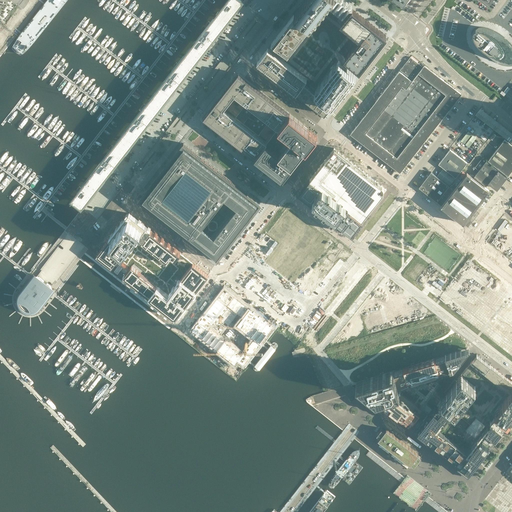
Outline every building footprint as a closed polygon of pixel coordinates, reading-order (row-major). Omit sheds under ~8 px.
[(82,206),(243,0),(227,0),(72,198),(82,206)] [(341,0),(305,0),(295,14),(311,27),(328,5),(328,6),(344,18),(352,8),(341,0)] [(344,58),(360,70),(386,36),(352,8),(344,18),(340,23),(360,38),(344,58)] [(272,43),(288,56),(311,27),(295,14),(272,43)] [(508,41),(507,40),(506,39),(505,38),(503,36),(501,35),(499,34),(497,32),(495,31),(492,30),(490,29),(488,28),(486,28),(483,27),(481,27),(478,27),(476,28),(474,29),(472,31),(472,34),(472,36),(472,38),(473,41),(474,43),(475,45),(476,47),(478,49),(480,51),(481,52),(483,54),(485,56),(487,57),(489,59),(491,60),(493,61),(495,62),(497,63),(499,64),(501,65),(504,66),(506,66),(508,66),(511,66),(511,65),(511,45),(510,43),(508,41)] [(307,78),(268,48),(258,61),(297,92),(304,82),(307,78)] [(418,71),(422,66),(410,57),(400,70),(412,80),(418,72),(418,71)] [(332,104),(356,73),(339,60),(315,91),(304,82),(297,92),(325,114),(332,104)] [(424,90),(436,74),(424,65),(412,81),(424,90)] [(431,96),(424,90),(412,81),(399,71),(387,86),(419,112),(425,104),(431,96)] [(240,147),(255,158),(267,143),(258,136),(243,124),(253,110),(269,122),(278,129),(290,114),(238,73),(203,118),(240,147)] [(431,96),(444,80),(436,74),(424,90),(431,96)] [(446,95),(452,87),(444,80),(431,96),(440,103),(446,95)] [(419,112),(387,86),(381,95),(405,114),(413,120),(419,112)] [(455,102),(461,94),(452,87),(446,95),(455,102)] [(387,138),(405,114),(381,95),(362,119),(378,131),(387,138)] [(449,110),(455,102),(446,95),(440,103),(449,110)] [(449,110),(440,103),(431,96),(425,104),(443,118),(449,110)] [(443,118),(425,104),(419,112),(437,125),(443,118)] [(479,118),(484,112),(480,109),(475,115),(479,118)] [(437,125),(419,112),(413,120),(430,134),(437,125)] [(483,121),(488,115),(484,112),(479,118),(483,121)] [(317,135),(290,114),(278,129),(267,143),(255,158),(282,180),(283,180),(293,167),(292,166),(306,149),(307,150),(318,135),(317,135)] [(412,157),(430,134),(413,120),(405,114),(387,138),(395,144),(412,157)] [(487,124),(492,118),(488,115),(483,121),(487,124)] [(494,131),(475,116),(466,128),(485,143),(494,131)] [(491,127),(496,121),(492,118),(487,124),(491,127)] [(378,131),(362,119),(356,126),(365,133),(372,139),(378,131)] [(494,130),(499,124),(496,121),(491,127),(494,130)] [(258,136),(267,143),(278,129),(269,122),(258,136)] [(498,133),(503,127),(499,124),(494,130),(498,133)] [(358,141),(365,133),(356,126),(350,134),(358,141)] [(502,136),(507,130),(503,127),(498,133),(502,136)] [(506,139),(511,133),(507,130),(502,136),(506,139)] [(375,153),(387,138),(378,131),(372,139),(366,147),(375,153)] [(464,144),(472,134),(468,131),(461,141),(464,144)] [(366,147),(372,139),(365,133),(358,141),(366,147)] [(469,147),(476,138),(473,135),(465,145),(469,147)] [(383,160),(389,152),(395,144),(387,138),(375,153),(383,160)] [(508,176),(511,170),(511,145),(505,139),(488,161),(508,176)] [(242,189),(184,143),(140,199),(166,220),(178,229),(217,259),(228,245),(260,203),(242,189)] [(412,157),(395,144),(389,152),(397,158),(406,165),(412,157)] [(470,157),(463,151),(461,153),(453,147),(451,149),(467,161),(470,157)] [(310,178),(310,179),(362,220),(363,219),(362,219),(364,217),(364,218),(364,217),(365,216),(364,216),(366,214),(367,214),(367,213),(367,214),(368,213),(367,213),(368,212),(367,212),(369,210),(370,210),(370,209),(370,210),(371,209),(371,208),(373,206),(373,205),(373,206),(374,205),(374,204),(376,202),(377,201),(377,200),(379,198),(380,197),(380,196),(382,194),(383,193),(385,190),(386,189),(386,190),(386,189),(386,188),(385,189),(385,188),(385,189),(382,186),(381,185),(378,183),(378,182),(377,182),(376,181),(375,180),(375,181),(373,179),(372,178),(372,179),(370,177),(370,176),(369,176),(367,175),(368,174),(367,174),(366,174),(364,172),(363,171),(364,171),(363,171),(362,171),(359,169),(360,168),(359,168),(359,167),(359,168),(358,167),(358,168),(355,165),(356,165),(355,165),(355,164),(354,164),(351,162),(351,161),(350,161),(347,159),(347,158),(346,158),(343,156),(343,155),(342,155),(339,153),(339,152),(338,151),(338,152),(338,151),(338,152),(335,149),(334,148),(333,149),(334,149),(333,149),(334,149),(332,152),(331,152),(330,153),(328,156),(327,157),(325,160),(324,161),(322,164),(321,164),(321,165),(319,168),(318,168),(318,169),(316,172),(315,172),(315,173),(315,174),(314,176),(313,176),(313,175),(312,176),(312,177),(311,179),(310,178)] [(456,177),(467,163),(450,149),(438,164),(456,177)] [(390,166),(397,158),(389,152),(383,160),(390,166)] [(400,173),(406,165),(397,158),(390,166),(400,173)] [(506,176),(482,158),(473,170),(477,173),(474,177),(486,186),(489,182),(497,188),(506,176)] [(455,178),(443,169),(437,176),(449,186),(455,178)] [(443,181),(431,172),(427,177),(433,182),(439,187),(443,181)] [(478,204),(489,190),(467,173),(441,206),(468,226),(479,212),(476,210),(480,206),(478,204)] [(425,192),(433,182),(427,177),(419,188),(425,192)] [(310,179),(299,193),(312,202),(313,203),(315,205),(316,205),(319,208),(321,210),(321,209),(324,212),(327,214),(330,216),(330,217),(332,219),(333,218),(334,219),(334,220),(335,220),(337,222),(340,224),(339,224),(340,225),(340,224),(342,226),(343,227),(345,228),(345,229),(346,229),(348,231),(349,231),(351,233),(351,234),(352,233),(353,231),(354,230),(355,228),(356,228),(357,226),(358,226),(360,223),(360,222),(361,220),(362,221),(362,220),(310,179)] [(437,202),(449,186),(443,181),(439,187),(431,197),(437,202)] [(431,197),(439,187),(433,182),(425,192),(431,197)] [(288,207),(253,252),(275,269),(285,257),(311,277),(324,261),(320,257),(322,254),(323,255),(325,253),(328,255),(336,245),(288,207)] [(129,213),(96,255),(112,267),(119,258),(120,259),(121,257),(123,259),(115,270),(118,272),(127,262),(131,265),(123,276),(175,317),(208,275),(129,213)] [(38,275),(23,294),(21,297),(21,300),(22,303),(23,306),(26,308),(29,309),(32,309),(35,307),(37,305),(41,300),(52,286),(51,286),(38,275)] [(225,288),(192,330),(235,363),(238,359),(243,364),(273,326),(225,288)] [(406,332),(430,325),(428,319),(395,328),(399,342),(408,340),(406,332)] [(470,348),(356,383),(410,425),(418,415),(397,399),(402,396),(400,388),(413,385),(451,373),(470,349),(470,348)] [(469,471),(473,466),(476,463),(476,462),(478,460),(478,459),(481,455),(481,456),(482,455),(485,451),(488,447),(488,446),(491,442),(492,443),(492,442),(494,439),(495,438),(498,434),(499,434),(498,434),(499,433),(499,434),(499,433),(501,431),(505,426),(511,416),(511,382),(511,381),(509,380),(507,378),(505,377),(503,375),(503,374),(502,375),(502,374),(502,375),(501,374),(500,373),(499,372),(498,371),(497,371),(497,370),(496,370),(495,370),(494,369),(494,368),(493,368),(492,367),(491,366),(490,365),(490,364),(487,363),(486,362),(486,361),(485,361),(483,360),(481,358),(482,358),(481,358),(477,355),(477,354),(471,362),(462,374),(441,400),(436,406),(433,410),(433,411),(430,415),(429,415),(430,415),(427,419),(426,419),(424,422),(421,426),(420,426),(421,426),(418,430),(417,430),(417,431),(418,431),(419,432),(422,434),(421,434),(422,434),(426,437),(426,438),(430,441),(433,443),(434,444),(435,444),(439,447),(438,448),(439,448),(443,451),(447,454),(448,455),(448,454),(452,458),(451,458),(452,458),(453,458),(456,461),(460,464),(469,471)] [(451,458),(452,458),(448,454),(448,455),(447,454),(443,451),(439,448),(438,448),(439,447),(435,444),(434,444),(433,443),(430,441),(426,438),(426,437),(422,434),(421,434),(422,434),(419,432),(418,431),(417,431),(417,430),(418,430),(421,426),(420,426),(421,426),(424,422),(426,419),(427,419),(430,415),(429,415),(430,415),(433,411),(433,410),(436,406),(435,405),(428,414),(427,413),(422,420),(423,421),(414,432),(450,460),(452,458),(451,458)] [(418,454),(386,429),(385,431),(382,429),(377,435),(380,437),(378,440),(410,465),(411,464),(414,466),(421,457),(418,455),(418,454)] [(300,478),(300,479),(301,479),(302,479),(303,478),(304,478),(305,477),(306,476),(307,475),(308,474),(309,474),(310,473),(311,472),(325,453),(328,448),(329,447),(329,446),(329,445),(329,443),(329,442),(329,441),(328,442),(327,442),(326,443),(325,443),(325,444),(324,445),(323,445),(318,449),(305,466),(305,467),(304,468),(303,470),(302,471),(302,472),(301,474),(301,475),(300,476),(300,478)] [(355,449),(351,453),(333,476),(333,477),(332,478),(332,479),(331,480),(331,481),(331,483),(330,484),(330,485),(330,486),(331,486),(332,485),(333,485),(334,484),(335,484),(336,483),(337,482),(338,481),(339,481),(339,480),(357,457),(360,452),(359,448),(355,449)] [(476,468),(473,466),(469,471),(460,464),(456,469),(468,478),(476,468)] [(447,486),(450,488),(455,479),(448,475),(444,481),(448,483),(447,486)] [(324,511),(336,497),(328,490),(310,511),(324,511)]
